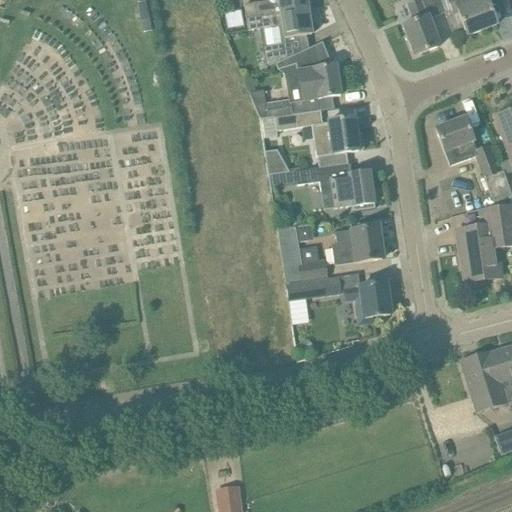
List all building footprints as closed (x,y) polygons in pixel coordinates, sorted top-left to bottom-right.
[(305,0),(278,0),(278,1),(244,6),(246,18),(280,13),(312,8),(311,3),(306,4),(305,0)] [(444,14),(438,0),(418,0),(419,2),(407,6),(413,23),(402,27),(414,57),(438,48),(428,20),(444,14)] [(446,0),(453,17),(458,15),(459,18),(467,37),(496,26),(489,7),(487,1),(488,0),(446,0)] [(246,18),(248,31),(248,32),(258,30),(264,31),(277,28),(282,26),(284,40),(311,36),(308,14),(313,14),(312,8),(280,13),(246,18)] [(263,92),(249,94),(259,119),(274,117),(274,119),(292,116),(318,112),(317,101),(340,97),(335,67),(331,67),(322,44),(286,60),(275,66),(277,71),(280,71),(295,66),(297,74),(299,86),(302,102),(290,103),(290,101),(265,104),(263,92)] [(285,44),(261,48),(265,68),(286,59),(287,58),(285,44)] [(500,164),(503,172),(506,181),(505,175),(511,172),(511,110),(494,118),(510,160),(500,164)] [(292,116),(274,119),(276,132),(312,127),(316,158),(317,158),(319,168),(346,164),(345,154),(358,153),(358,152),(364,151),(361,136),(356,136),(354,119),(328,122),(328,124),(322,125),(320,112),(318,112),(292,116)] [(511,201),(506,181),(503,172),(499,174),(488,147),(476,151),(473,144),(464,119),(435,130),(444,154),(449,168),(476,158),(493,206),(511,201)] [(273,136),(271,122),(260,123),(263,137),(273,136)] [(277,151),(264,153),(268,177),(289,173),(277,151)] [(294,174),(296,188),(318,185),(319,193),(331,191),(334,210),(352,207),(353,213),(374,210),(369,174),(351,176),(349,166),(294,174)] [(511,203),(511,201),(493,206),(494,208),(483,210),(485,228),(457,232),(465,284),(500,279),(496,250),(511,247),(511,203)] [(245,218),(199,225),(216,344),(262,337),(245,218)] [(310,227),(295,229),(297,243),(307,242),(311,236),(310,227)] [(382,261),(377,228),(351,232),(351,234),(335,236),(337,246),(331,247),(333,267),(356,264),(382,261)] [(301,267),(295,229),(278,232),(286,285),(300,282),(301,283),(326,279),(324,263),(301,267)] [(339,279),(287,287),(289,304),(341,297),(339,279)] [(385,284),(343,290),(345,303),(354,302),(357,327),(372,325),(371,319),(390,316),(385,284)] [(511,381),(511,346),(490,354),(490,353),(459,363),(475,415),(506,405),(511,402),(511,385),(511,382),(511,381)] [(511,431),(499,436),(507,456),(511,454),(511,431)] [(238,511),(236,496),(217,499),(219,511),(238,511)]
